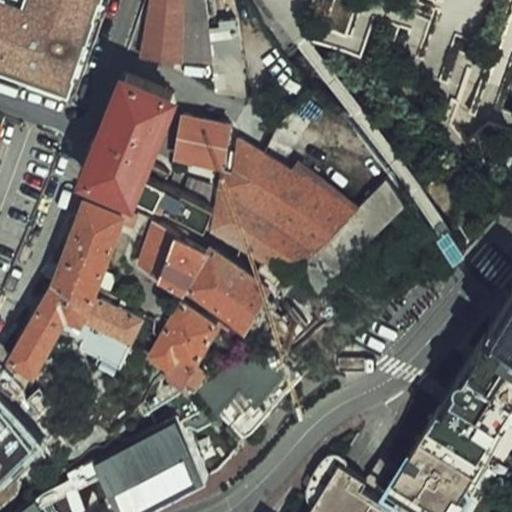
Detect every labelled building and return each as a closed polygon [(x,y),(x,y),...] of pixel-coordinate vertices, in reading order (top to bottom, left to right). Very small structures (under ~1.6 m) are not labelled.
[(511,0),(29,0),(28,4),(13,0),(0,0),(0,61),(74,87),(104,0),(255,0),(289,56),(320,48),(483,153),(511,75),(511,0)] [(152,0),(148,25),(143,57),(217,60),(220,93),(248,93),(240,26),(212,29),(208,0),(152,0)] [(113,123),(89,175),(96,177),(135,193),(157,202),(208,226),(217,206),(168,182),(173,172),(148,161),(176,92),(132,74),(113,123)] [(233,124),(185,116),(180,156),(227,164),(233,124)] [(321,282),(411,196),(391,172),(362,199),(304,159),(298,161),(295,167),(242,138),(235,170),(224,170),(215,230),(265,257),(274,261),(280,255),(296,266),(300,262),(321,282)] [(96,177),(88,198),(126,213),(127,209),(135,193),(96,177)] [(126,213),(88,198),(56,280),(95,293),(105,269),(119,233),(130,237),(138,214),(127,209),(126,213)] [(436,218),(458,241),(464,234),(470,227),(451,205),(444,211),(436,218)] [(141,265),(161,277),(178,231),(156,221),(141,265)] [(286,277),(293,269),(296,266),(280,255),(274,261),(265,257),(255,269),(215,245),(214,248),(178,231),(161,277),(187,291),(191,283),(250,317),(278,273),(286,277)] [(105,269),(95,293),(125,304),(129,296),(110,288),(116,275),(105,269)] [(95,293),(56,280),(12,356),(35,369),(61,324),(87,334),(84,342),(102,349),(123,358),(146,313),(125,304),(95,293)] [(511,297),(395,471),(455,507),(477,469),(497,450),(511,425),(511,297)] [(196,363),(220,321),(185,300),(153,352),(173,363),(169,371),(199,388),(209,370),(196,363)] [(123,358),(102,349),(99,359),(119,367),(123,358)] [(200,394),(218,411),(234,397),(257,420),(285,392),(298,379),(275,356),(266,363),(258,356),(247,365),(238,357),(200,394)] [(0,364),(0,380),(12,390),(19,382),(0,364)] [(298,379),(285,392),(289,396),(302,384),(298,379)] [(45,383),(30,393),(49,414),(61,405),(45,383)] [(0,471),(39,437),(0,394),(0,471)] [(15,511),(147,511),(222,473),(239,451),(229,438),(192,427),(188,429),(181,415),(102,456),(103,458),(101,459),(99,454),(70,469),(73,474),(46,488),(15,511)] [(477,469),(455,507),(459,511),(463,511),(511,438),(511,425),(497,450),(477,469)] [(334,447),(312,481),(325,489),(310,511),(451,511),(455,507),(395,471),(389,480),(403,488),(397,497),(365,477),(370,469),(344,453),(348,448),(341,444),(334,447)]
